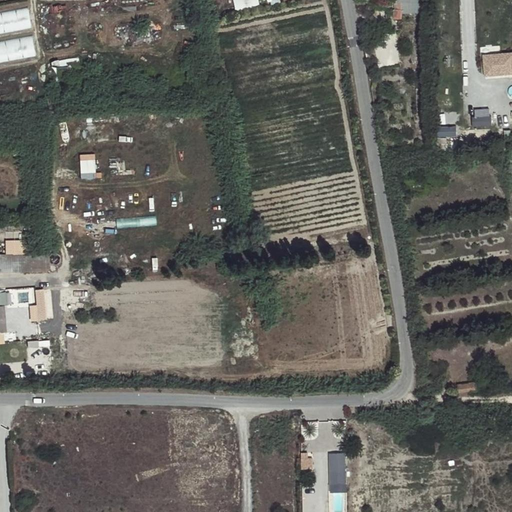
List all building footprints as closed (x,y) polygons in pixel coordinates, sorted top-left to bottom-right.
[(414,4),(401,4),(402,12),(424,12),(423,3),(414,4)] [(28,7),(0,12),(0,34),(32,29),(28,7)] [(33,36),(0,41),(0,63),(37,57),(33,36)] [(511,51),(485,53),(486,76),(511,74),(511,51)] [(494,124),(493,107),(474,108),(475,125),(494,124)] [(459,135),(459,126),(443,126),(443,135),(459,135)] [(82,153),(83,177),(98,176),(96,152),(82,153)] [(42,271),(42,254),(12,255),(13,271),(21,271),(42,271)] [(13,271),(12,255),(0,255),(0,271),(1,272),(13,271)] [(13,271),(1,272),(2,282),(21,282),(21,271),(13,271)] [(475,383),(458,385),(459,395),(476,393),(475,383)] [(348,491),(347,451),(331,451),(331,491),(348,491)]
